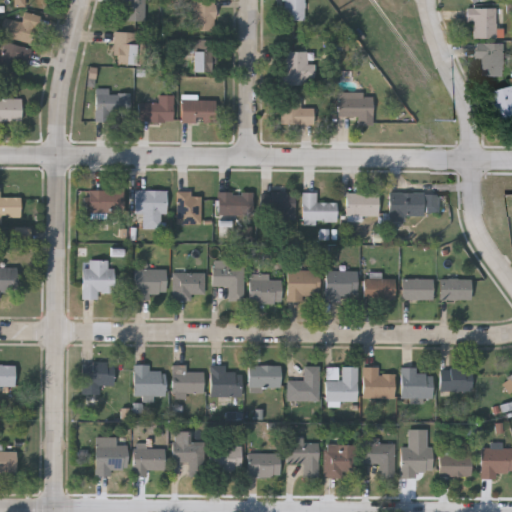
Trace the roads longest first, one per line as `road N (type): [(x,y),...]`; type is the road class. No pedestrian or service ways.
road 1 (residential): [(83,0),(62,105),(57,511)]
road 2 (tertiary): [(511,158),(0,154)]
road 3 (residential): [(511,333),(0,332)]
road 4 (residential): [(397,511),(0,508)]
road 5 (residential): [(431,0),(470,115),(475,219),(511,276)]
road 6 (residential): [(253,0),(249,156)]
